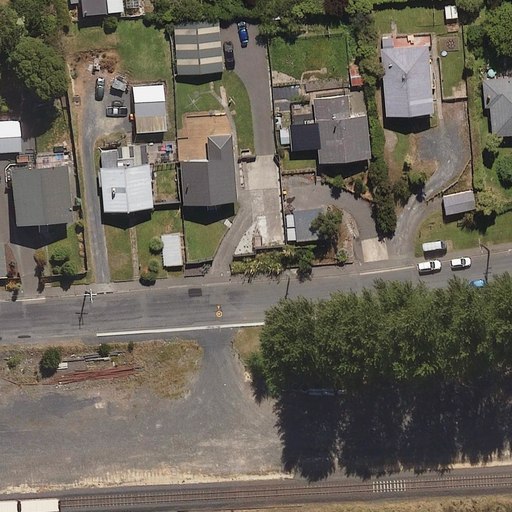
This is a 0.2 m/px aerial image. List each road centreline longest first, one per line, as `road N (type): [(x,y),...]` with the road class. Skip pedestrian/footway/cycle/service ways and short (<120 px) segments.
road 1 (residential): [(0,321),(273,300),(511,269)]
road 2 (track): [(511,417),(290,434),(243,419),(223,385),(223,352),(273,300)]
